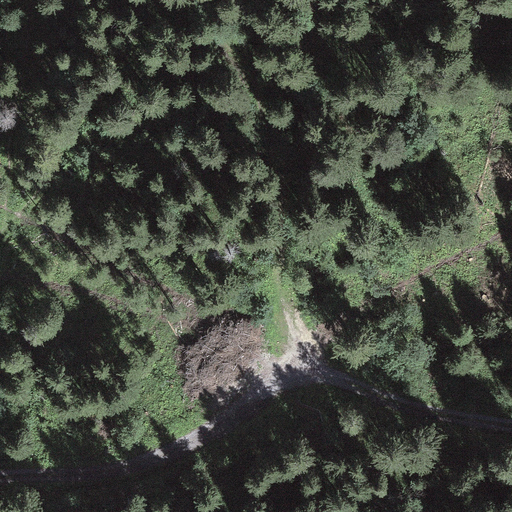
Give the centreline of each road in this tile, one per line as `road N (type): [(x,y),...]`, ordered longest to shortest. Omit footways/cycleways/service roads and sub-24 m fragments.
road 1 (track): [(292,375),(162,457),(118,470),(0,480)]
road 2 (track): [(511,427),(426,412),(329,375),(292,375)]
